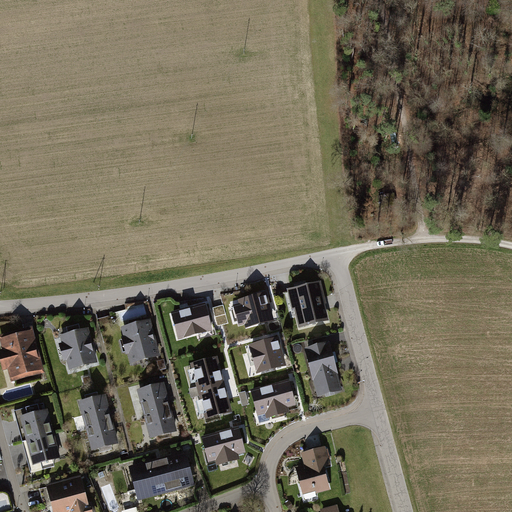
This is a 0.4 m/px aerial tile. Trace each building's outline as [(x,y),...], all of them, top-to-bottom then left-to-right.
[(320,282),(290,290),(300,328),(329,320),(320,282)] [(273,319),(266,292),(241,299),(242,303),(235,305),(240,323),(246,321),(247,326),(273,319)] [(212,329),(205,303),(172,312),(179,337),(212,329)] [(150,317),(121,326),(124,337),(121,338),(125,353),(129,353),(133,365),(162,357),(150,317)] [(32,324),(0,333),(0,336),(3,348),(0,349),(0,358),(3,369),(9,367),(13,381),(46,372),(32,324)] [(88,325),(60,333),(62,342),(58,343),(63,360),(67,359),(71,373),(99,365),(88,325)] [(285,364),(277,337),(251,344),(258,371),(285,364)] [(344,390),(330,340),(303,348),(318,398),(344,390)] [(224,383),(216,356),(192,363),(199,390),(224,383)] [(165,359),(159,361),(161,369),(167,368),(165,359)] [(90,375),(82,377),(85,385),(92,383),(90,375)] [(136,389),(143,413),(170,405),(164,381),(157,383),(156,378),(143,382),(144,387),(136,389)] [(295,404),(288,380),(252,389),(258,413),(266,410),(268,416),(288,411),(286,406),(295,404)] [(232,410),(224,383),(199,390),(208,417),(232,410)] [(78,400),(84,424),(112,416),(105,392),(99,394),(97,389),(85,393),(86,398),(78,400)] [(20,414),(27,438),(54,430),(47,406),(41,408),(40,403),(27,407),(28,411),(20,414)] [(177,430),(170,405),(143,413),(150,437),(157,435),(159,442),(171,438),(169,432),(177,430)] [(119,441),(112,416),(84,424),(91,449),(99,446),(100,453),(112,449),(111,443),(119,441)] [(244,451),(238,427),(203,436),(209,459),(217,457),(219,463),(238,458),(236,453),(244,451)] [(61,454),(54,430),(27,438),(34,462),(41,460),(43,466),(55,463),(53,457),(61,454)] [(331,462),(327,446),(302,452),(306,464),(295,467),(303,495),(331,487),(324,464),(331,462)] [(202,481),(193,448),(188,449),(197,482),(202,481)] [(195,484),(185,450),(127,467),(137,501),(195,484)] [(80,475),(47,484),(54,511),(94,511),(90,496),(87,497),(80,475)]
